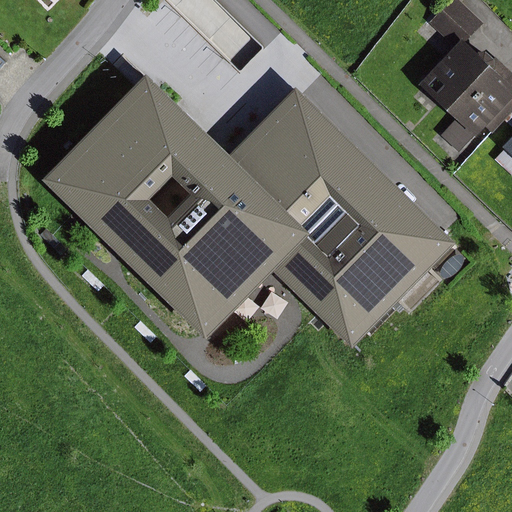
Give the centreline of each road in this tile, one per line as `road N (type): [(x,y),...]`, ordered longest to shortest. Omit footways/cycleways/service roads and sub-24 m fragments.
road 1 (residential): [(0,151),(17,111),(116,0)]
road 2 (residential): [(511,345),(417,511)]
